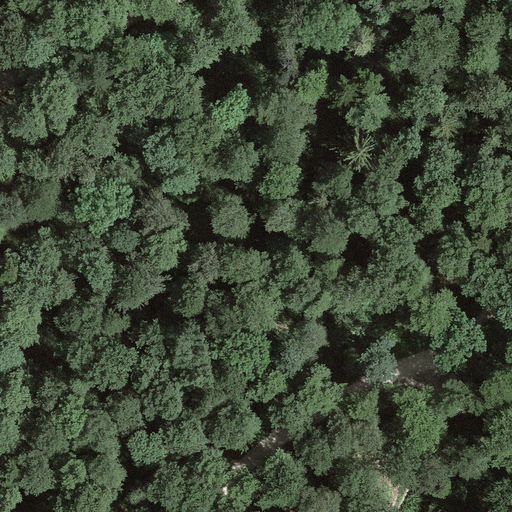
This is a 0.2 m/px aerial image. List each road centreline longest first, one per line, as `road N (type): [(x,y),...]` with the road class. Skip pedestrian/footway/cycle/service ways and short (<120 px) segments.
road 1 (track): [(194,511),(273,439),(311,417),(392,378),(446,377),(511,281)]
road 2 (track): [(161,0),(0,82)]
road 3 (track): [(393,511),(446,377)]
